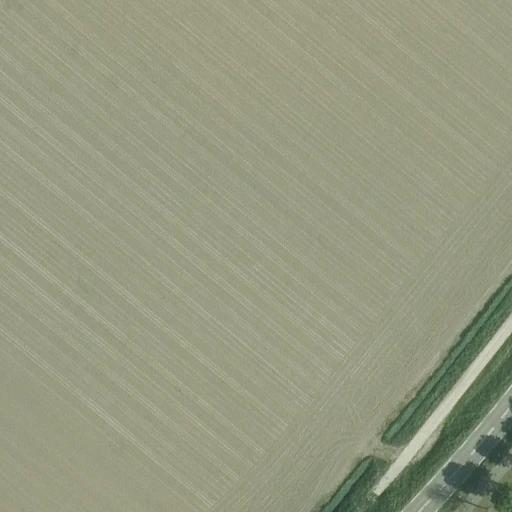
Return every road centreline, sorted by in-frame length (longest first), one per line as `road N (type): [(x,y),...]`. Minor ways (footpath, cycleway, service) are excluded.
road 1 (unclassified): [(378,492),(511,319)]
road 2 (tertiary): [(417,511),(511,404)]
